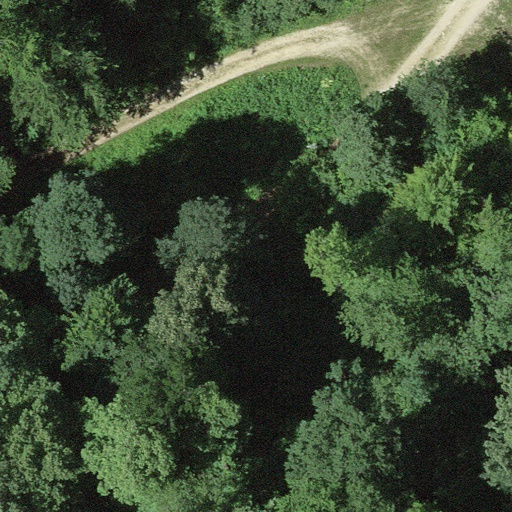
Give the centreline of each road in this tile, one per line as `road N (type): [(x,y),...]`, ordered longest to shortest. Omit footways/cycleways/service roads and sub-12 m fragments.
road 1 (track): [(461,22),(374,123),(227,236),(0,356)]
road 2 (track): [(461,22),(252,60),(150,98),(0,179)]
